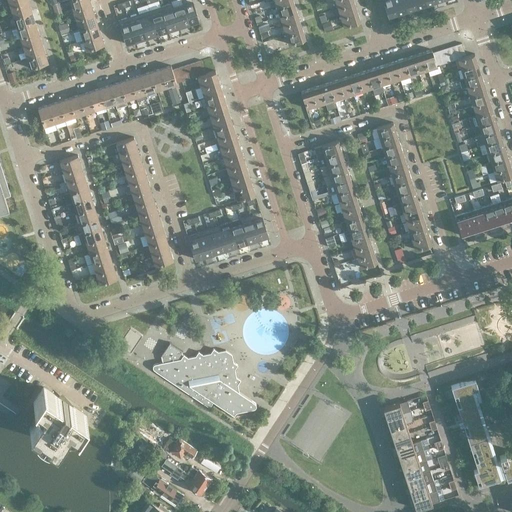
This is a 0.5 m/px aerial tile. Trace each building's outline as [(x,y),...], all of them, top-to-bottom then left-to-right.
[(91,3),(89,0),(69,0),(73,9),(91,3)] [(195,8),(192,0),(181,0),(183,4),(189,23),(199,20),(198,18),(195,8)] [(397,13),(393,0),(382,0),(388,16),(397,13)] [(407,10),(403,0),(393,0),(397,13),(407,10)] [(417,7),(414,0),(403,0),(407,10),(417,7)] [(31,11),(28,1),(10,6),(13,17),(31,11)] [(296,10),(293,1),(277,6),(280,16),(296,10)] [(357,11),(354,2),(337,7),(340,17),(357,11)] [(94,13),(91,3),(73,9),(76,19),(94,13)] [(172,7),(173,7),(171,3),(160,6),(168,30),(178,27),(172,7)] [(183,4),(173,7),(172,7),(178,27),(189,23),(183,4)] [(168,30),(160,6),(149,10),(157,34),(168,30)] [(157,34),(149,10),(138,13),(146,37),(157,34)] [(299,20),(296,10),(280,16),(283,25),(299,20)] [(35,21),(31,11),(13,17),(17,27),(35,21)] [(360,21),(357,11),(340,17),(343,26),(360,21)] [(97,23),(94,13),(76,19),(79,29),(97,23)] [(146,37),(138,13),(127,16),(135,40),(146,37)] [(135,40),(127,16),(118,19),(125,41),(125,44),(126,43),(135,40)] [(302,29),(299,20),(283,25),(286,34),(302,29)] [(38,31),(35,21),(17,27),(20,37),(38,31)] [(60,23),(62,33),(71,31),(69,21),(60,23)] [(100,34),(97,23),(79,29),(83,39),(100,34)] [(305,38),(302,29),(286,34),(289,44),(305,38)] [(41,41),(38,31),(20,37),(23,47),(41,41)] [(104,44),(100,34),(83,39),(86,50),(104,44)] [(44,52),(41,41),(23,47),(27,57),(44,52)] [(466,56),(461,43),(456,44),(460,58),(466,56)] [(460,58),(456,44),(450,46),(454,60),(458,59),(460,58)] [(454,60),(450,46),(444,48),(448,62),(454,60)] [(448,62),(444,48),(438,50),(443,63),(448,62)] [(437,66),(437,65),(432,52),(431,49),(422,52),(427,69),(437,66)] [(443,63),(438,50),(432,52),(437,65),(443,63)] [(48,62),(44,52),(27,57),(30,68),(48,62)] [(427,69),(422,52),(412,55),(418,72),(427,69)] [(466,56),(460,58),(458,59),(461,69),(478,63),(474,53),(466,56)] [(418,72),(412,55),(403,58),(409,75),(418,72)] [(409,75),(403,58),(394,61),(399,78),(409,75)] [(205,73),(201,60),(195,62),(199,75),(205,73)] [(399,78),(394,61),(385,64),(390,81),(399,78)] [(199,75),(195,62),(189,63),(194,77),(197,76),(199,75)] [(194,77),(189,63),(184,65),(188,79),(194,77)] [(481,73),(478,63),(461,69),(464,78),(481,73)] [(390,81),(385,64),(375,67),(381,84),(390,81)] [(176,83),(176,82),(172,69),(171,65),(160,68),(166,86),(176,83)] [(188,79),(184,65),(178,67),(182,80),(188,79)] [(182,80),(178,67),(172,69),(176,82),(182,80)] [(381,84),(375,67),(366,70),(371,87),(381,84)] [(166,86),(160,68),(150,72),(156,90),(166,86)] [(219,81),(215,70),(205,73),(199,75),(197,76),(201,86),(219,81)] [(371,87),(366,70),(356,73),(362,90),(371,87)] [(156,90),(150,72),(140,75),(146,93),(156,90)] [(362,90),(356,73),(347,76),(353,93),(362,90)] [(484,82),(481,73),(464,78),(467,87),(484,82)] [(146,93),(140,75),(130,78),(135,96),(146,93)] [(353,93),(347,76),(338,79),(343,96),(353,93)] [(135,96),(130,78),(119,81),(125,99),(135,96)] [(343,96),(338,79),(329,82),(334,99),(343,96)] [(125,99),(119,81),(109,85),(115,103),(125,99)] [(222,91),(219,81),(201,86),(204,96),(222,91)] [(334,99),(329,82),(319,85),(325,102),(334,99)] [(487,91),(484,82),(467,87),(470,97),(487,91)] [(115,103),(109,85),(99,88),(105,106),(115,103)] [(325,102),(319,85),(310,88),(316,105),(325,102)] [(176,86),(169,88),(173,103),(181,101),(176,86)] [(105,106),(99,88),(89,91),(95,109),(105,106)] [(316,105),(310,88),(300,91),(306,108),(316,105)] [(95,109),(89,91),(79,95),(84,112),(95,109)] [(225,101),(222,91),(204,96),(207,107),(225,101)] [(490,101),(487,91),(470,97),(473,106),(490,101)] [(84,112),(79,95),(68,98),(74,116),(84,112)] [(74,116),(68,98),(58,101),(64,119),(74,116)] [(160,99),(150,103),(153,111),(163,108),(160,99)] [(64,119),(58,101),(48,104),(54,122),(64,119)] [(228,111),(225,101),(207,107),(210,117),(228,111)] [(493,110),(490,101),(473,106),(476,115),(493,110)] [(54,122),(48,104),(38,108),(43,126),(54,122)] [(495,118),(493,110),(476,115),(479,124),(495,118)] [(232,121),(228,111),(210,117),(214,127),(232,121)] [(498,128),(495,118),(479,124),(482,133),(498,128)] [(235,132),(234,129),(232,121),(214,127),(217,137),(235,132)] [(396,131),(393,122),(376,127),(379,137),(396,131)] [(501,137),(498,128),(482,133),(485,143),(501,137)] [(399,141),(396,131),(379,137),(382,146),(399,141)] [(238,142),(235,132),(217,137),(220,147),(238,142)] [(137,147),(134,137),(116,142),(119,153),(137,147)] [(504,146),(501,137),(485,143),(487,152),(504,146)] [(341,149),(338,140),(321,145),(324,155),(341,149)] [(402,150),(399,141),(382,146),(385,155),(402,150)] [(241,152),(238,142),(220,147),(224,158),(241,152)] [(507,155),(504,146),(487,152),(490,161),(507,155)] [(140,157),(137,147),(119,153),(122,163),(140,157)] [(462,149),(465,159),(470,158),(467,147),(462,149)] [(344,158),(341,149),(324,155),(327,164),(344,158)] [(405,159),(402,150),(385,155),(388,165),(405,159)] [(245,162),(241,152),(224,158),(227,168),(245,162)] [(81,165),(78,155),(60,160),(63,171),(81,165)] [(510,165),(507,155),(490,161),(493,170),(510,165)] [(143,167),(140,157),(122,163),(126,173),(143,167)] [(347,168),(344,158),(327,164),(330,173),(347,168)] [(408,169),(405,159),(388,165),(391,174),(408,169)] [(248,172),(245,162),(227,168),(230,178),(248,172)] [(84,175),(81,165),(63,171),(66,181),(84,175)] [(511,175),(511,170),(510,165),(493,170),(497,180),(511,175)] [(147,178),(143,167),(126,173),(129,183),(147,178)] [(350,177),(347,168),(330,173),(333,182),(350,177)] [(411,178),(408,169),(391,174),(394,183),(411,178)] [(474,169),(468,171),(473,187),(482,185),(480,179),(478,180),(474,169)] [(251,182),(248,172),(230,178),(233,188),(251,182)] [(88,185),(84,175),(66,181),(70,191),(88,185)] [(353,186),(350,177),(333,182),(336,192),(353,186)] [(150,188),(147,178),(129,183),(132,194),(150,188)] [(414,187),(411,178),(394,183),(397,193),(414,187)] [(255,193),(251,182),(233,188),(237,199),(255,193)] [(91,196),(88,185),(70,191),(73,201),(91,196)] [(356,196),(353,186),(336,192),(339,201),(356,196)] [(417,197),(414,187),(397,193),(400,202),(417,197)] [(153,198),(150,188),(132,194),(135,204),(153,198)] [(94,206),(91,196),(73,201),(76,212),(94,206)] [(359,205),(356,196),(339,201),(342,211),(359,205)] [(420,206),(417,197),(400,202),(403,211),(420,206)] [(157,208),(153,198),(135,204),(139,214),(157,208)] [(511,217),(511,205),(510,198),(500,200),(507,220),(507,221),(511,219),(511,218),(511,217)] [(507,220),(500,200),(491,203),(497,223),(498,224),(502,222),(502,221),(507,220)] [(497,223),(491,203),(482,206),(488,226),(489,227),(493,225),(493,224),(497,223)] [(362,215),(359,205),(342,211),(345,220),(362,215)] [(97,216),(94,206),(76,212),(79,222),(97,216)] [(423,215),(420,206),(403,211),(406,221),(423,215)] [(488,226),(482,206),(473,209),(479,228),(480,230),(484,228),(483,227),(488,226)] [(160,218),(157,208),(139,214),(142,224),(160,218)] [(112,224),(121,221),(117,209),(108,211),(112,224)] [(479,228),(473,209),(464,212),(470,231),(470,232),(475,231),(474,230),(479,228)] [(268,235),(261,211),(251,214),(259,238),(268,235)] [(470,231),(464,212),(455,215),(456,219),(455,219),(461,234),(461,235),(466,234),(465,233),(470,231)] [(259,238),(251,214),(240,218),(248,242),(259,238)] [(365,224),(362,215),(345,220),(348,229),(365,224)] [(426,225),(423,215),(406,221),(409,230),(426,225)] [(101,226),(97,216),(79,222),(83,232),(101,226)] [(163,229),(160,218),(142,224),(145,234),(163,229)] [(248,242),(240,218),(229,221),(237,245),(248,242)] [(237,245),(229,221),(218,225),(226,249),(237,245)] [(368,233),(365,224),(348,229),(351,238),(368,233)] [(226,249),(218,225),(208,228),(215,252),(226,249)] [(429,234),(426,225),(409,230),(412,239),(429,234)] [(104,236),(101,226),(83,232),(86,242),(104,236)] [(215,252),(208,228),(197,232),(204,256),(215,252)] [(166,239),(163,229),(145,234),(148,244),(166,239)] [(204,256),(197,232),(187,235),(195,259),(204,256)] [(371,242),(368,233),(351,238),(354,248),(371,242)] [(432,244),(429,234),(412,239),(415,249),(432,244)] [(107,247),(104,236),(86,242),(89,252),(107,247)] [(170,249),(166,239),(148,244),(152,255),(170,249)] [(121,251),(129,249),(125,240),(118,243),(121,251)] [(374,252),(371,242),(354,248),(357,257),(374,252)] [(395,248),(400,263),(407,260),(402,246),(395,248)] [(110,257),(107,247),(89,252),(93,263),(110,257)] [(173,259),(170,249),(152,255),(155,265),(173,259)] [(377,261),(374,252),(357,257),(360,267),(377,261)] [(114,267),(110,257),(93,263),(96,273),(114,267)] [(117,277),(114,267),(96,273),(99,283),(117,277)] [(466,316),(434,328),(436,334),(468,322),(466,316)] [(240,379),(235,375),(236,374),(235,371),(234,370),(237,364),(232,361),(231,355),(232,354),(225,349),(225,350),(219,351),(213,348),(209,353),(203,355),(198,351),(195,356),(189,358),(183,354),(182,354),(182,351),(183,351),(170,342),(160,356),(161,356),(162,362),(155,363),(154,364),(153,364),(153,365),(152,366),(152,367),(152,368),(153,368),(153,369),(154,369),(209,406),(213,401),(234,414),(236,411),(253,408),(254,407),(255,407),(255,406),(256,406),(256,405),(256,404),(256,403),(255,402),(238,391),(237,385),(240,379)] [(479,391),(474,378),(451,385),(455,399),(479,391)] [(87,416),(72,406),(71,408),(66,405),(67,403),(63,400),(61,401),(56,398),(58,396),(43,387),(33,402),(35,403),(35,404),(36,404),(36,405),(37,407),(37,408),(38,409),(40,410),(29,427),(36,431),(35,433),(36,434),(37,435),(38,437),(40,438),(42,439),(44,440),(45,440),(48,441),(48,440),(55,444),(66,428),(68,429),(69,429),(70,429),(73,429),(74,429),(75,430),(76,431),(87,416)] [(480,406),(477,399),(480,398),(481,398),(479,391),(455,399),(459,413),(480,406)] [(403,412),(399,402),(383,407),(386,418),(403,412)] [(484,420),(480,406),(459,413),(464,427),(484,420)] [(404,411),(407,421),(413,419),(410,409),(404,411)] [(406,422),(403,412),(386,418),(389,428),(406,422)] [(152,449),(166,430),(143,414),(130,432),(139,438),(138,439),(152,449)] [(489,434),(484,420),(464,427),(468,441),(489,434)] [(409,432),(406,422),(389,428),(392,438),(409,432)] [(412,442),(409,432),(392,438),(396,448),(412,442)] [(493,448),(489,434),(468,441),(473,454),(493,448)] [(197,449),(178,437),(175,442),(169,438),(163,446),(181,457),(184,452),(191,457),(197,449)] [(416,452),(412,442),(396,448),(399,458),(416,452)] [(498,462),(496,458),(493,448),(473,454),(477,468),(498,462)] [(511,476),(511,451),(499,456),(499,457),(496,458),(498,462),(502,476),(506,475),(507,479),(511,476)] [(419,462),(416,452),(399,458),(402,468),(419,462)] [(189,474),(183,470),(185,466),(172,458),(171,459),(162,453),(156,462),(161,466),(163,462),(181,473),(180,475),(186,479),(185,481),(189,483),(188,485),(201,494),(206,486),(189,474)] [(422,472),(419,462),(402,468),(405,478),(422,472)] [(502,476),(498,462),(477,468),(473,470),(478,484),(500,477),(502,476)] [(212,477),(199,469),(198,470),(192,466),(188,472),(190,473),(189,474),(206,486),(212,477)] [(151,472),(144,482),(152,488),(150,490),(167,502),(169,499),(176,489),(165,481),(165,480),(161,477),(160,478),(151,472)] [(425,482),(422,472),(405,478),(409,488),(425,482)] [(428,492),(425,482),(409,488),(412,498),(428,492)] [(432,503),(428,492),(412,498),(415,508),(432,503)] [(166,511),(148,500),(142,509),(146,511),(169,511),(167,510),(166,511)]
